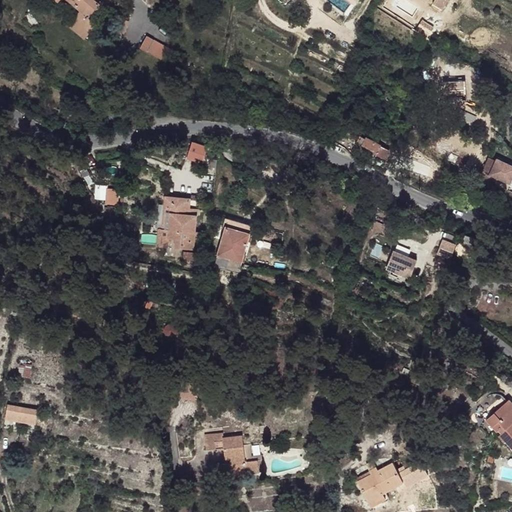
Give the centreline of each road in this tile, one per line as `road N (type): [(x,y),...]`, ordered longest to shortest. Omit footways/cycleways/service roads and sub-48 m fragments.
road 1 (tertiary): [(511,222),(266,127),(207,120),(78,133),(24,119),(0,102)]
road 2 (unknown): [(511,287),(444,271),(424,284),(511,352)]
